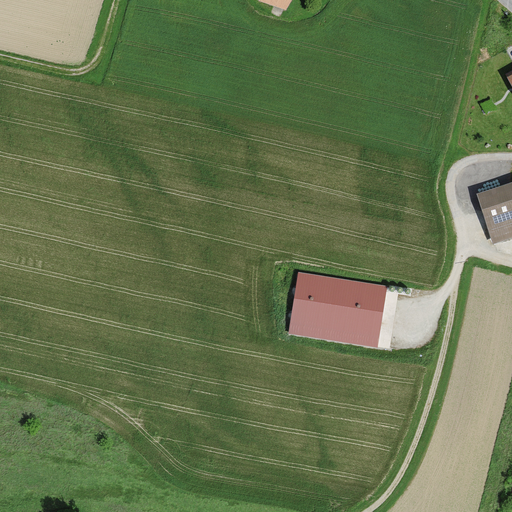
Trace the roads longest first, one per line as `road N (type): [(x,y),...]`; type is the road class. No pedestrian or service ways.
road 1 (track): [(466,240),(415,445),(391,491),(369,511)]
road 2 (track): [(118,0),(87,65),(69,70),(0,56)]
